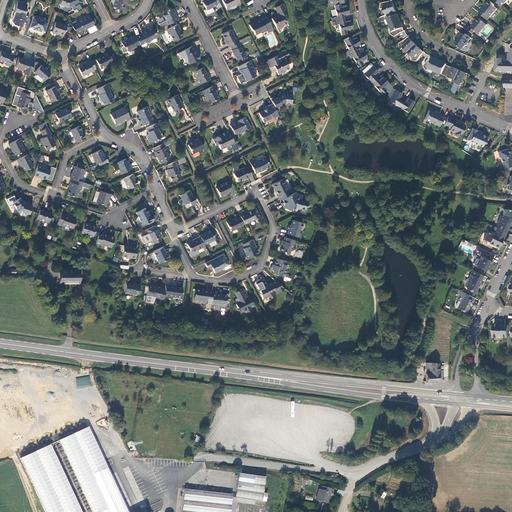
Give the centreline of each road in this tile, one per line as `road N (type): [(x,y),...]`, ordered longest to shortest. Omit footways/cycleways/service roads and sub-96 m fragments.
road 1 (primary): [(23,345),(260,376)]
road 2 (residential): [(361,0),(373,40),(414,86),(511,128)]
road 3 (primary): [(444,393),(260,376)]
road 4 (track): [(155,511),(88,374),(87,354)]
road 5 (residential): [(102,135),(67,154),(53,197),(17,184),(0,147)]
road 6 (primary): [(260,376),(421,400)]
road 7 (residential): [(192,277),(230,282),(260,266),(272,230),(255,192)]
road 8 (residential): [(235,96),(259,84),(266,97),(199,129),(193,117)]
road 9 (unclassified): [(431,443),(356,475),(340,511)]
